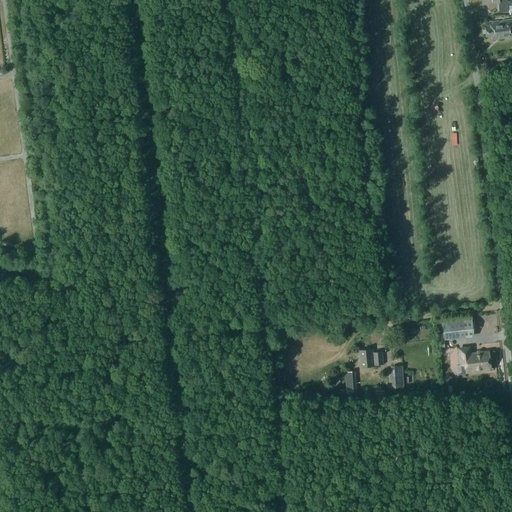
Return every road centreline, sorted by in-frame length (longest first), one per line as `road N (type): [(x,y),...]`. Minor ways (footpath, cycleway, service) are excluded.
road 1 (track): [(285,511),(221,0)]
road 2 (track): [(145,0),(177,263),(169,324),(190,511)]
road 3 (track): [(0,271),(260,321),(378,312)]
road 4 (track): [(348,0),(378,308)]
road 5 (residential): [(500,305),(466,0)]
